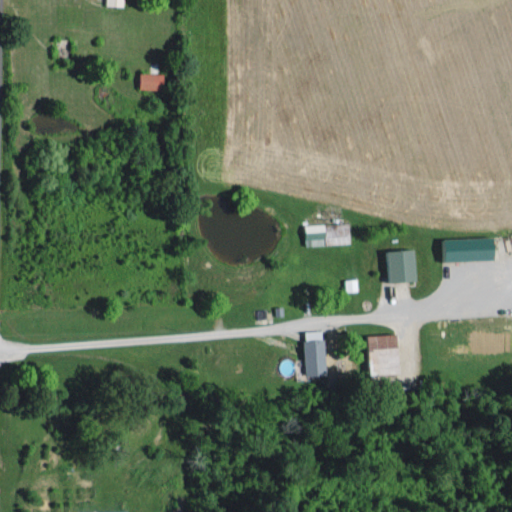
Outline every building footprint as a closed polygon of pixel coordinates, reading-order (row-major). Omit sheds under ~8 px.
[(157,71),(133,70),(133,86),(157,87),(157,71)] [(299,222),(300,243),(347,242),(347,221),(299,222)] [(435,259),(490,257),(489,235),(434,237),(435,259)] [(379,248),(380,280),(407,279),(406,247),(379,248)] [(355,276),(340,277),(341,289),(356,288),(355,276)] [(319,372),(319,328),(298,329),(298,373),(319,372)] [(391,372),(389,332),(360,333),(361,373),(391,372)]
